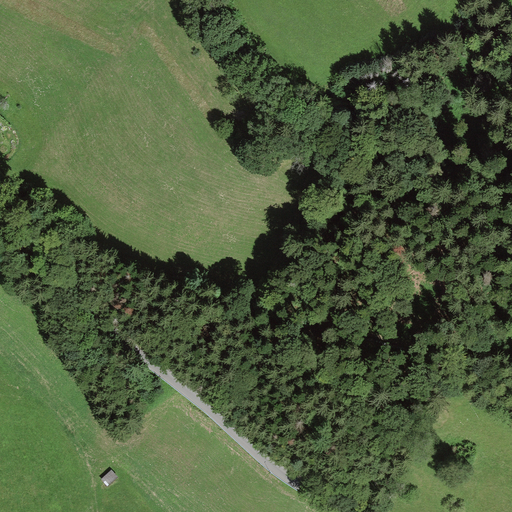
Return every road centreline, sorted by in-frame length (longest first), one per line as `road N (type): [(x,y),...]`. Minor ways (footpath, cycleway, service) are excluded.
road 1 (tertiary): [(0,223),(263,458),(343,511)]
road 2 (track): [(188,273),(380,337),(511,356)]
